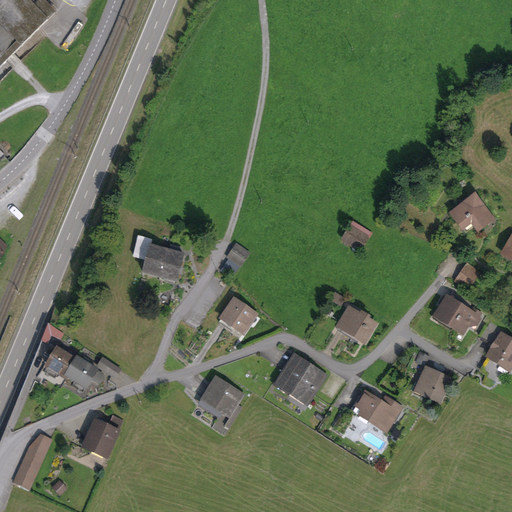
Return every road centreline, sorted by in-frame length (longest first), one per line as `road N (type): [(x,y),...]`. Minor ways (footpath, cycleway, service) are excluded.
road 1 (primary): [(165,0),(0,398)]
road 2 (residential): [(397,327),(346,370),(271,341),(151,383)]
road 3 (residential): [(151,383),(16,436),(0,459)]
road 4 (residential): [(226,241),(173,323),(151,383)]
